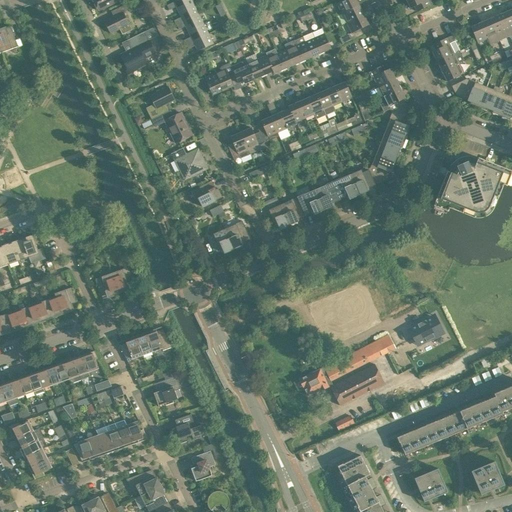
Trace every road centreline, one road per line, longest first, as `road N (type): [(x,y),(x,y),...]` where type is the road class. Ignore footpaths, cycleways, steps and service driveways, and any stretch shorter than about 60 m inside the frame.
road 1 (residential): [(275,254),(406,198),(438,117)]
road 2 (residential): [(202,123),(400,38)]
road 3 (residential): [(101,323),(45,213),(0,224)]
road 4 (unclassified): [(196,289),(265,431)]
road 5 (residential): [(275,254),(202,123)]
road 6 (residential): [(26,502),(165,451)]
road 7 (residential): [(376,435),(511,377)]
road 8 (residential): [(165,451),(101,323)]
road 9 (residential): [(202,123),(152,0)]
